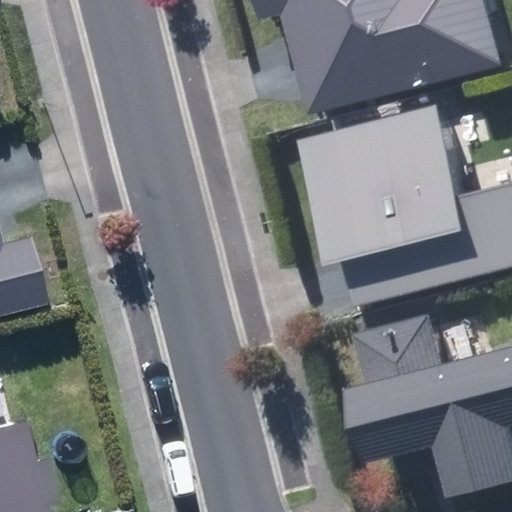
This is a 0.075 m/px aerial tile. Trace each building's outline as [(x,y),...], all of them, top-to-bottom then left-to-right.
[(308,115),(502,66),(485,0),(255,0),(260,19),(282,14),(294,62),(308,115)] [(348,285),(353,306),(511,265),(511,184),(459,198),(436,107),(300,141),(323,266),(343,262),(348,285)] [(0,315),(49,304),(32,238),(2,245),(0,237),(0,315)] [(431,449),(443,500),(511,482),(511,459),(505,430),(511,428),(511,348),(439,366),(426,316),(353,334),(365,384),(338,391),(357,467),(431,449)] [(0,511),(51,511),(28,423),(0,430),(0,511)]
